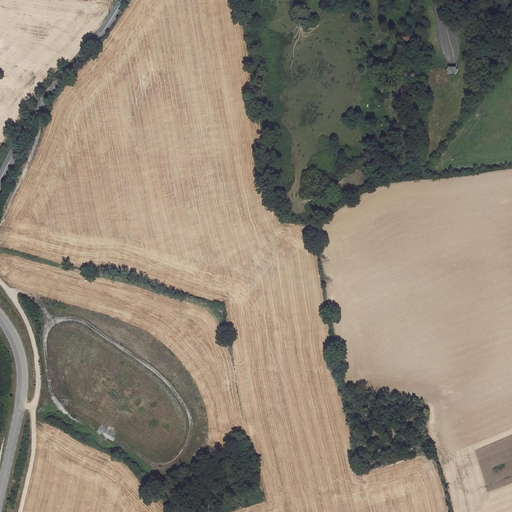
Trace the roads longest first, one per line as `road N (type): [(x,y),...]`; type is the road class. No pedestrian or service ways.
road 1 (track): [(0,280),(21,312),(36,364),(34,452),(20,511)]
road 2 (tertiary): [(0,180),(37,109),(122,0)]
